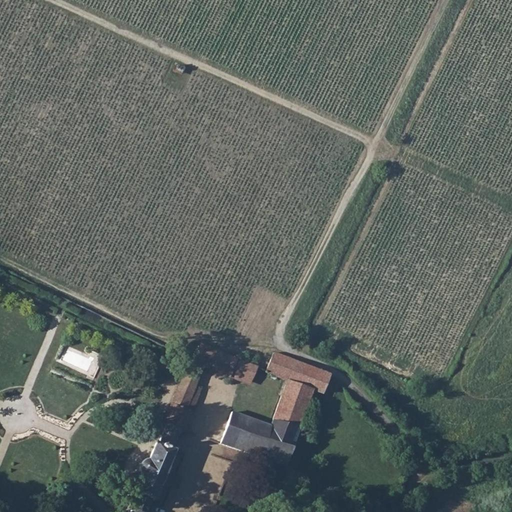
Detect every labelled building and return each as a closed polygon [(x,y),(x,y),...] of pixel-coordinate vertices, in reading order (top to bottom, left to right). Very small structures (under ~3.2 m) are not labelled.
[(235,332),(253,341),(270,307),(252,298),(235,332)] [(189,358),(188,361),(202,366),(229,376),(231,371),(247,377),(252,377),(256,366),(243,361),(195,343),(189,358)] [(211,413),(202,436),(284,465),(297,430),(312,390),(321,392),(328,374),(272,352),(265,370),(265,371),(282,377),(278,386),(283,388),(270,425),(216,406),(212,413),(211,413)] [(173,366),(150,355),(147,361),(169,372),(173,366)] [(184,371),(181,379),(194,385),(202,366),(188,361),(184,371)] [(181,379),(163,424),(165,425),(177,431),(180,432),(181,429),(184,429),(199,388),(194,385),(181,379)] [(139,495),(132,511),(144,511),(147,507),(154,510),(157,502),(153,500),(172,450),(170,449),(177,431),(165,425),(158,445),(155,444),(149,461),(146,462),(143,462),(140,466),(140,472),(143,476),(136,494),(139,495)] [(284,465),(279,481),(290,485),(295,469),(284,465)]
